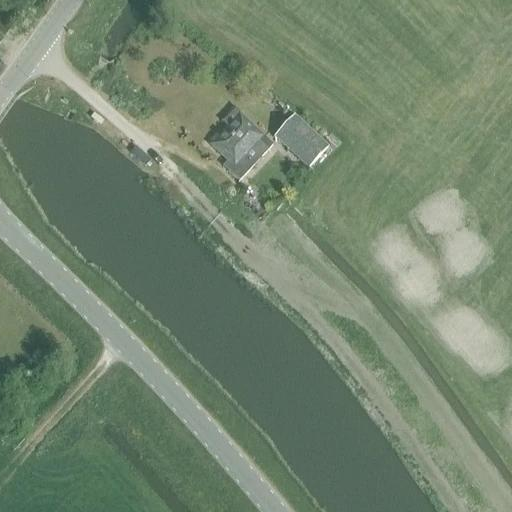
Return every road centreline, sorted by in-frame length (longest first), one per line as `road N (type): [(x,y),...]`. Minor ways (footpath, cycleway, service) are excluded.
road 1 (tertiary): [(278,511),(0,213)]
road 2 (tertiary): [(0,101),(71,0)]
